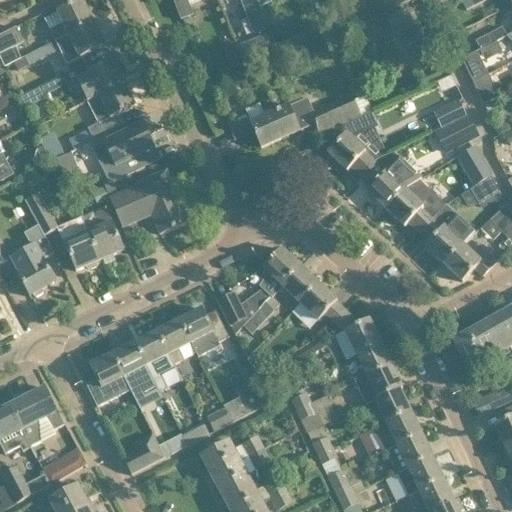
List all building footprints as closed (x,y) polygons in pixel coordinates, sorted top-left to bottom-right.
[(172,0),(181,21),(181,22),(182,21),(193,17),(189,5),(188,2),(186,0),(172,0)] [(240,0),(254,36),(269,30),(261,8),(257,0),(240,0)] [(464,0),(462,1),(467,10),(488,0),(487,0),(464,0)] [(56,43),(94,24),(82,1),(58,13),(56,14),(63,26),(50,32),(56,43)] [(372,3),(354,12),(361,25),(378,16),(372,3)] [(386,20),(391,30),(422,13),(417,3),(386,20)] [(94,24),(56,43),(68,66),(105,47),(94,24)] [(496,43),(507,38),(506,37),(507,37),(506,36),(502,28),(475,43),(480,51),(496,43)] [(14,63),(14,64),(21,60),(21,59),(16,48),(24,44),(17,29),(0,37),(0,58),(5,68),(14,63)] [(309,33),(298,38),(303,49),(314,44),(309,33)] [(241,48),(247,63),(272,53),(266,38),(241,48)] [(500,52),(496,43),(480,51),(485,60),(500,52)] [(21,60),(14,64),(18,72),(56,54),(51,44),(21,59),(21,60)] [(233,47),(221,52),(225,63),(238,59),(233,47)] [(460,59),(472,83),(488,76),(477,52),(460,59)] [(112,62),(66,85),(87,103),(89,102),(124,85),(112,62)] [(499,98),(511,91),(511,75),(493,85),(499,98)] [(124,85),(89,102),(100,124),(88,130),(89,133),(70,142),(75,151),(94,141),(94,142),(126,126),(121,115),(135,108),(124,85)] [(24,110),(46,99),(40,87),(18,98),(24,110)] [(308,99),(289,108),(300,131),(309,127),(319,137),(367,115),(372,113),(365,96),(356,100),(353,95),(313,112),(308,99)] [(433,113),(441,130),(467,117),(459,100),(433,113)] [(484,105),(491,121),(499,117),(490,102),(484,105)] [(300,133),(300,131),(289,108),(252,124),(250,120),(229,128),(235,142),(254,134),(261,150),(300,133)] [(370,123),(367,115),(319,137),(332,151),(328,154),(347,173),(356,164),(366,173),(376,163),(354,142),(361,134),(359,128),(370,123)] [(467,117),(441,130),(441,131),(435,134),(446,156),(478,139),(467,117)] [(155,149),(143,125),(92,150),(110,185),(113,184),(125,178),(147,168),(141,156),(155,149)] [(0,143),(0,142),(0,184),(14,176),(3,154),(5,153),(0,143)] [(474,149),(458,159),(475,188),(491,178),(474,149)] [(368,192),(386,210),(405,191),(422,181),(394,154),(376,163),(366,173),(377,183),(368,192)] [(58,161),(70,188),(83,182),(72,155),(58,161)] [(105,187),(110,200),(123,229),(152,217),(161,236),(189,224),(167,173),(139,185),(140,187),(119,196),(113,184),(110,185),(105,187)] [(500,192),(491,178),(475,188),(470,191),(479,205),(500,192)] [(97,206),(110,200),(105,187),(91,193),(97,206)] [(409,224),(418,234),(424,228),(433,218),(405,191),(386,210),(405,228),(409,224)] [(470,191),(461,196),(468,207),(479,205),(470,191)] [(25,202),(38,227),(44,237),(58,230),(39,195),(25,202)] [(489,220),(511,243),(511,215),(506,205),(489,220)] [(462,246),(473,234),(445,206),(433,219),(434,219),(424,228),(434,239),(429,244),(425,248),(444,265),(462,246)] [(102,229),(89,235),(100,262),(125,252),(107,209),(96,214),(102,229)] [(100,262),(89,235),(82,220),(58,230),(76,273),(87,268),(88,270),(92,270),(97,268),(99,265),(98,263),(100,262)] [(44,237),(38,227),(25,235),(32,248),(9,260),(17,274),(30,298),(33,296),(34,298),(38,299),(43,296),(44,293),(43,291),(57,283),(43,259),(53,254),(44,237)] [(0,264),(11,259),(0,237),(0,264)] [(462,246),(444,265),(463,284),(475,271),(483,278),(496,265),(479,248),(472,256),(462,246)] [(273,300),(283,289),(282,287),(300,268),(282,250),(263,270),(273,279),(263,291),(271,299),(273,300)] [(282,287),(283,289),(300,304),(318,285),(300,268),(282,287)] [(345,312),(336,304),(338,303),(318,285),(300,304),(319,322),(325,316),(334,324),(345,312)] [(234,294),(218,303),(227,320),(234,335),(235,336),(244,328),(249,322),(240,305),(234,294)] [(279,306),(273,300),(271,299),(260,311),(260,310),(249,322),(244,328),(252,336),(279,306)] [(511,308),(481,326),(498,356),(511,348),(511,308)] [(203,310),(180,322),(192,345),(212,334),(218,345),(230,339),(216,312),(207,317),(203,310)] [(381,344),(370,321),(360,326),(350,317),(339,328),(344,333),(345,332),(356,356),(381,344)] [(180,322),(158,333),(170,356),(169,357),(173,366),(183,361),(179,351),(192,345),(180,322)] [(498,356),(481,326),(452,342),(465,366),(469,364),(475,375),(501,360),(498,356)] [(158,333),(135,344),(147,367),(169,357),(170,356),(158,333)] [(113,356),(131,392),(139,407),(149,402),(142,388),(135,374),(147,367),(135,344),(113,356)] [(356,356),(367,377),(367,378),(392,366),(381,344),(356,356)] [(131,392),(113,356),(90,367),(98,382),(87,387),(98,409),(131,392)] [(365,407),(375,402),(378,401),(400,390),(400,391),(403,389),(392,366),(367,378),(367,377),(354,383),(365,407)] [(252,384),(236,392),(249,417),(265,409),(252,384)] [(491,413),(511,402),(511,385),(484,399),(470,406),(476,420),(491,413)] [(22,431),(30,447),(32,451),(43,446),(41,422),(45,420),(52,433),(65,427),(50,397),(46,389),(31,397),(30,394),(20,397),(21,402),(10,407),(22,431)] [(375,402),(386,424),(387,425),(411,413),(400,391),(400,390),(378,401),(375,402)] [(311,405),(311,404),(306,395),(292,402),(297,412),(310,406),(311,405)] [(314,416),(310,406),(297,412),(302,423),(314,416)] [(30,447),(22,431),(10,407),(0,412),(0,445),(5,456),(21,448),(23,453),(31,449),(30,447)] [(506,449),(511,446),(511,408),(498,415),(502,423),(495,426),(506,449)] [(345,416),(342,409),(321,419),(324,426),(345,416)] [(207,419),(215,434),(232,425),(225,410),(207,419)] [(422,435),(411,413),(387,425),(386,424),(372,432),(382,453),(385,452),(385,453),(422,435)] [(366,457),(378,453),(371,432),(359,435),(366,457)] [(189,434),(183,437),(189,448),(195,445),(189,434)] [(182,435),(167,443),(173,455),(189,448),(183,437),(182,435)] [(385,453),(396,476),(433,458),(422,435),(385,453)] [(201,457),(213,479),(242,463),(265,451),(257,437),(234,449),(230,442),(201,457)] [(332,450),(327,439),(313,446),(318,457),(332,450)] [(332,450),(318,457),(323,467),(337,460),(332,450)] [(144,451),(124,462),(132,477),(152,467),(144,451)] [(213,479),(224,499),(253,484),(248,476),(255,472),(271,463),(265,451),(242,463),(213,479)] [(420,492),(444,480),(433,458),(396,476),(407,498),(420,492)] [(62,480),(54,464),(43,471),(51,486),(62,480)] [(313,466),(301,473),(306,482),(318,475),(313,466)] [(329,480),(340,502),(355,496),(351,489),(366,482),(359,466),(329,480)] [(263,487),(271,500),(286,492),(279,478),(263,487)] [(17,479),(7,484),(17,505),(27,499),(17,479)] [(420,492),(429,511),(436,511),(455,503),(444,480),(420,492)] [(0,511),(2,511),(17,505),(7,484),(0,487),(0,504),(0,505),(0,511)] [(224,499),(230,511),(249,511),(264,504),(253,484),(224,499)] [(49,501),(55,511),(80,511),(89,507),(78,486),(49,501)] [(286,492),(271,500),(277,511),(293,504),(286,492)] [(345,511),(359,505),(355,496),(340,502),(345,511)] [(458,511),(455,503),(436,511),(458,511)]
